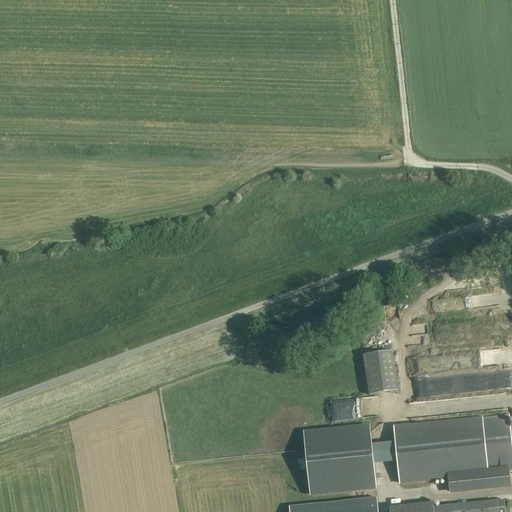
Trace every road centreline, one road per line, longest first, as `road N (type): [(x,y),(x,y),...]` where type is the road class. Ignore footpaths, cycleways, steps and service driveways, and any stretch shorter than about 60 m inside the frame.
road 1 (track): [(511,179),(491,167),(414,162),(392,0)]
road 2 (track): [(407,385),(401,330),(408,312),(511,239)]
